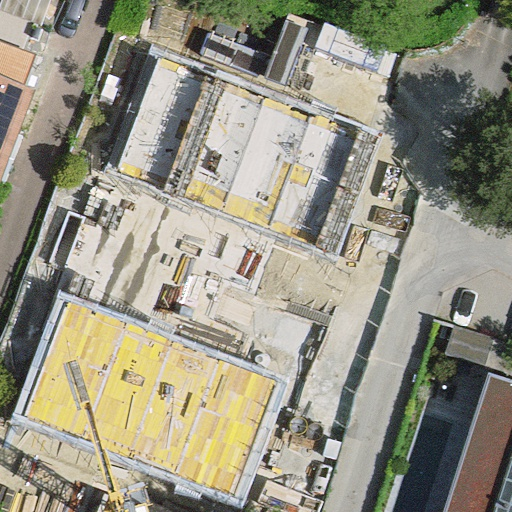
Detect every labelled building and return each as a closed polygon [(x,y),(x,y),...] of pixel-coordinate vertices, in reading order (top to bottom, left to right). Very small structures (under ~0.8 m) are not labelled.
[(0,97),(11,102),(23,70),(0,60),(0,97)] [(0,163),(22,106),(0,97),(0,163)] [(254,251),(272,192),(242,184),(225,241),(254,251)] [(232,323),(307,348),(320,309),(349,217),(272,192),(254,251),(232,323)] [(307,348),(232,323),(191,453),(264,476),(293,390),(307,348)] [(511,511),(511,381),(490,374),(446,511),(511,511)] [(412,511),(417,511),(445,511),(463,417),(431,411),(412,511)]
